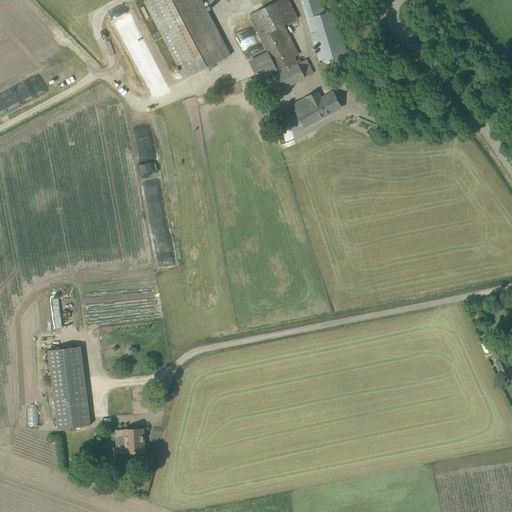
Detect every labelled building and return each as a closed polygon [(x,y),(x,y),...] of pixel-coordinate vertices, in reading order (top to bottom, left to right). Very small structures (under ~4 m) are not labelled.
[(186,79),(230,56),(200,0),(147,0),(145,1),(186,79)] [(269,78),(300,62),(299,60),(297,61),(295,57),(279,28),(285,26),(297,19),(287,0),(279,0),(249,16),(273,62),(277,71),(268,76),(269,78)] [(322,79),(324,78),(352,70),(334,11),(325,13),(321,0),(300,0),(319,62),(317,63),(322,79)] [(230,22),(239,41),(253,34),(244,15),(230,22)] [(115,24),(124,42),(140,34),(130,16),(115,24)] [(276,92),(313,73),(306,59),(300,62),(269,78),(276,92)] [(322,100),(318,92),(292,105),(304,127),(341,108),(334,94),(322,100)] [(0,102),(0,117),(22,109),(17,96),(0,102)] [(276,133),(287,129),(279,111),(269,115),(276,133)] [(57,429),(90,425),(81,346),(48,350),(57,429)] [(496,355),(494,349),(491,350),(488,351),(484,352),(486,357),(496,355)] [(505,383),(511,379),(511,378),(505,365),(498,368),(505,383)] [(116,453),(134,452),(144,452),(143,429),(124,430),(124,433),(116,433),(116,453)]
